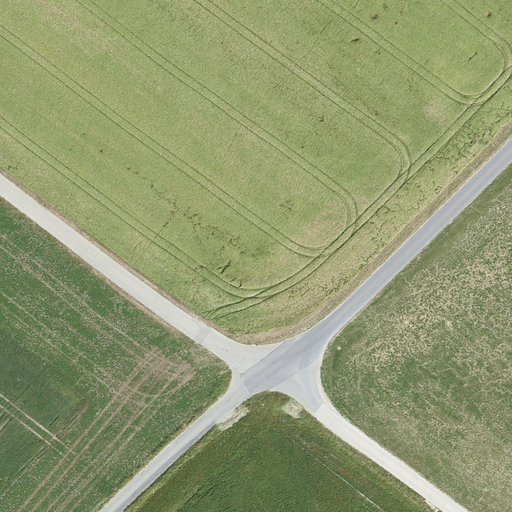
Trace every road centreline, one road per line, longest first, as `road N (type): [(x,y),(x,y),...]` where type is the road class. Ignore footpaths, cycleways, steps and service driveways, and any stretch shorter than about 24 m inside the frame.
road 1 (unclassified): [(0,180),(275,375)]
road 2 (unclassified): [(275,375),(511,145)]
road 3 (unclassified): [(275,375),(462,511)]
road 4 (unclassified): [(109,511),(232,398),(275,375)]
